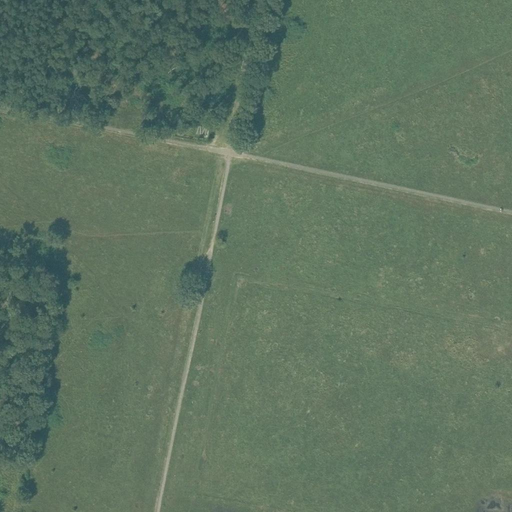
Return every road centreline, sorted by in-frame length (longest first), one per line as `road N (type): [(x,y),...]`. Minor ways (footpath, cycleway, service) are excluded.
road 1 (track): [(0,185),(68,240),(182,390)]
road 2 (track): [(220,150),(249,0)]
